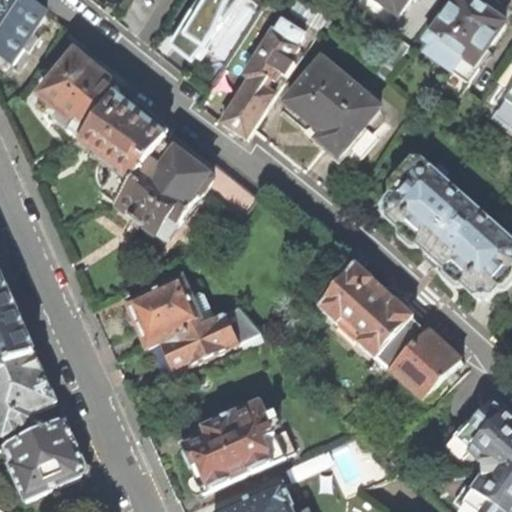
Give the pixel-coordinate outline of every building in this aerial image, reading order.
[(0,0),(0,65),(9,72),(14,65),(20,69),(48,27),(42,24),(48,15),(25,0),(0,0)] [(207,0),(172,46),(202,68),(254,0),(207,0)] [(358,0),(353,8),(388,33),(400,17),(400,18),(412,0),(358,0)] [(488,12),(469,0),(458,0),(429,43),(435,48),(429,56),(454,74),(449,82),(457,88),(454,92),(462,97),(471,86),(467,83),(507,26),(488,12)] [(310,8),(303,20),(321,31),(328,19),(310,8)] [(236,133),(250,141),(278,97),(272,93),(283,77),(289,81),(298,67),(293,63),(302,50),(299,48),(306,37),(285,23),(278,34),(275,32),(246,78),(252,81),(224,125),(236,133)] [(74,134),(85,143),(118,99),(122,93),(80,55),(86,46),(68,31),(61,41),(76,58),(42,98),(62,115),(57,122),(62,126),(73,135),(74,134)] [(376,74),(388,82),(412,49),(399,40),(376,74)] [(323,145),(354,171),(380,140),(367,128),(382,110),(325,62),(289,105),(320,131),(325,135),(322,139),(322,142),(323,145)] [(511,64),(511,65),(511,71),(500,88),(504,91),(495,104),(506,112),(503,117),(511,123),(511,64)] [(446,86),(454,92),(457,88),(449,82),(446,86)] [(103,196),(117,207),(175,133),(154,115),(137,101),(131,110),(118,99),(85,143),(82,148),(101,163),(99,168),(97,174),(97,179),(99,184),(101,188),(106,193),(103,196)] [(511,123),(503,117),(506,112),(495,104),(494,106),(499,109),(492,120),(511,133),(511,123)] [(160,237),(168,244),(206,195),(242,223),(261,200),(215,165),(175,133),(117,207),(143,227),(158,239),(160,237)] [(438,266),(473,299),(492,298),(497,293),(498,287),(510,275),(511,274),(511,243),(499,231),(497,233),(439,179),(440,178),(423,163),(415,162),(405,174),(405,181),(409,185),(400,196),(394,196),(388,202),(387,221),(422,252),(422,254),(425,256),(427,253),(430,253),(433,256),(437,260),(438,262),(435,265),(436,266),(438,266)] [(220,232),(225,238),(233,231),(228,225),(220,232)] [(357,266),(321,310),(378,362),(371,371),(383,383),(391,374),(429,336),(414,322),(417,321),(389,295),(357,266)] [(0,372),(38,356),(7,286),(0,269),(0,372)] [(169,359),(176,374),(190,368),(192,368),(230,352),(230,350),(240,346),(240,345),(262,335),(241,310),(217,320),(206,298),(194,304),(184,281),(130,305),(131,309),(129,314),(128,318),(131,322),(135,324),(139,326),(141,331),(150,350),(163,344),(169,359)] [(431,334),(429,336),(391,374),(425,405),(464,365),(445,346),(431,334)] [(38,356),(0,372),(0,427),(5,439),(8,448),(31,438),(27,429),(39,424),(36,415),(60,404),(51,384),(38,356)] [(325,402),(344,421),(356,410),(337,390),(325,402)] [(511,511),(511,417),(496,403),(485,416),(483,414),(474,424),(475,426),(462,441),(452,431),(429,457),(450,476),(441,489),(473,511),(511,511)] [(202,494),(203,496),(209,494),(286,460),(286,458),(296,454),(287,432),(276,437),(262,404),(179,439),(183,448),(195,476),(190,478),(189,483),(190,489),(192,492),(197,496),(202,494)] [(31,438),(8,448),(0,451),(0,460),(3,467),(10,464),(28,503),(91,475),(79,448),(67,422),(31,438)] [(379,437),(370,446),(384,460),(393,451),(379,437)] [(311,511),(310,509),(304,511),(293,511),(292,510),(295,508),(285,487),(228,511),(311,511)] [(391,511),(361,491),(347,497),(345,511),(391,511)]
